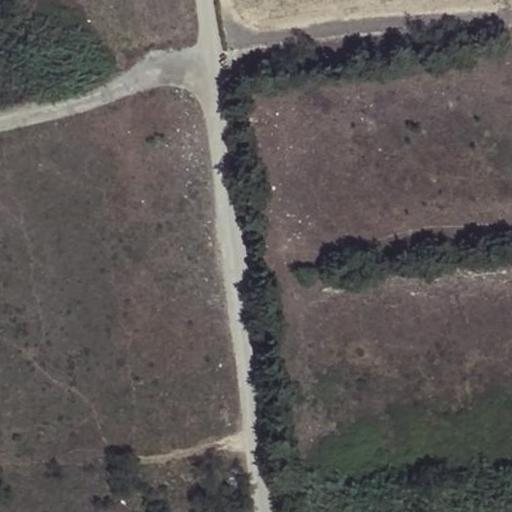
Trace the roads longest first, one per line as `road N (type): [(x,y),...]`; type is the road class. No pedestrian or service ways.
road 1 (unclassified): [(214,58),(235,188),(263,511)]
road 2 (unclassified): [(0,120),(83,103),(146,74),(214,58)]
